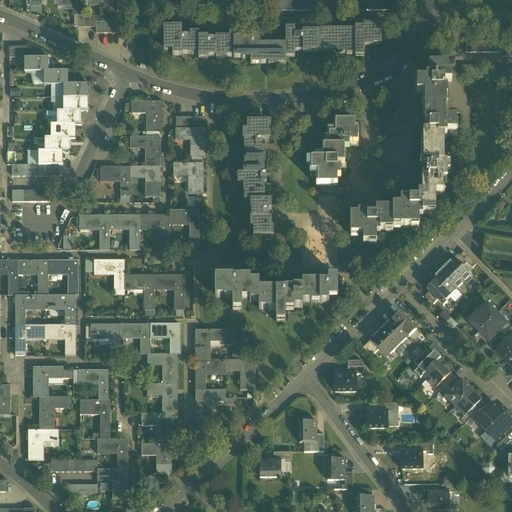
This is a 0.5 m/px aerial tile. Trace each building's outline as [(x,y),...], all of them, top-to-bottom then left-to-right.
[(130,0),(116,0),(116,12),(131,12),(130,0)] [(246,0),(198,0),(194,0),(194,12),(246,11),(246,0)] [(327,0),(257,0),(258,11),(327,11),(327,0)] [(394,0),(335,0),(335,11),(394,11),(394,0)] [(320,32),(294,32),(294,28),(285,28),(285,45),(285,57),(294,57),(294,52),(303,52),(303,50),(311,50),(311,52),(320,52),(320,50),(329,50),(329,51),(337,51),(337,53),(346,53),(346,55),(355,54),(355,53),(364,53),(364,43),(372,43),(372,46),(381,46),(381,26),(355,26),(355,31),(320,31),(320,32)] [(285,45),(259,45),(259,37),(250,37),(250,39),(233,39),(233,37),(198,37),(198,33),(181,33),(181,27),(172,27),(172,28),(164,28),(164,48),(172,48),(172,55),(181,55),(181,54),(198,54),(198,55),(207,55),(207,57),(216,56),(216,58),(225,58),(225,56),(233,56),(233,58),(242,58),(242,56),(250,56),(250,61),(259,61),(259,64),(269,64),(269,63),(276,63),(276,65),(285,65),(285,57),(285,45)] [(500,42),(471,42),(471,53),(500,53),(500,46),(500,42)] [(511,45),(500,46),(500,53),(500,58),(511,57),(511,45)] [(27,59),(24,59),(24,72),(44,72),(46,72),(48,72),(48,59),(27,59)] [(417,201),(401,201),(401,207),(393,207),(393,210),(376,210),(376,214),(367,214),(367,213),(359,213),(359,216),(351,216),(351,236),(363,236),(363,243),(376,243),(376,235),(380,234),(380,231),(393,231),(393,228),(419,227),(419,218),(422,218),(422,215),(435,215),(435,195),(442,195),(442,183),(446,183),(446,166),(443,166),(443,139),(446,139),(445,136),(455,136),(454,123),(444,123),(444,101),(446,101),(446,92),(444,92),(444,84),(447,84),(448,84),(450,83),(450,74),(447,74),(447,67),(428,67),(428,79),(425,79),(425,83),(415,83),(415,96),(423,96),(424,126),(425,126),(425,135),(422,135),(422,170),(425,170),(425,178),(421,178),(421,195),(417,195),(417,201)] [(492,67),(462,67),(462,79),(492,78),(492,70),(492,67)] [(511,70),(492,70),(492,78),(492,82),(511,82),(511,70)] [(46,72),(44,72),(44,85),(64,85),(68,85),(68,72),(48,72),(46,72)] [(68,85),(64,85),(64,99),(88,98),(88,85),(68,85)] [(88,98),(64,99),(64,112),(81,112),(88,112),(88,98)] [(160,103),(131,103),(131,112),(145,112),(146,133),(161,133),(160,103)] [(64,112),(57,112),(57,126),(75,126),(81,126),(81,112),(64,112)] [(329,147),(345,147),(358,147),(358,139),(359,139),(359,129),(355,129),(355,122),(334,122),(334,130),(336,130),(336,134),(328,134),(328,139),(329,139),(329,147)] [(271,123),(247,124),(247,132),(242,132),(242,141),(244,141),(244,167),(243,167),(243,176),(237,176),(237,185),(243,185),(243,194),(244,194),(244,202),(250,202),(250,211),(251,211),(251,219),(250,219),(250,228),(253,228),(253,237),(273,237),(273,228),(271,228),(271,219),(268,219),(268,211),(271,211),(271,202),(264,202),(264,185),(266,185),(266,176),(264,176),(263,158),(265,158),(265,149),(261,149),(261,141),(271,141),(271,123)] [(57,126),(51,126),(51,139),(69,139),(75,139),(75,126),(57,126)] [(181,129),(175,129),(175,139),(190,139),(190,160),(205,160),(205,129),(199,129),(193,129),(187,129),(181,129)] [(160,138),(130,138),(130,148),(145,148),(145,168),(160,168),(160,138)] [(51,139),(45,139),(45,152),(63,152),(69,152),(69,139),(51,139)] [(345,147),(329,147),(322,147),(322,156),(323,156),(323,160),(311,160),(311,169),(309,169),(309,174),(318,174),(318,178),(316,178),(316,186),(337,186),(337,178),(341,178),(341,170),(346,170),(346,164),(345,164),(345,147)] [(45,152),(38,152),(38,166),(41,166),(47,166),(53,166),(59,166),(63,166),(63,152),(45,152)] [(203,164),(173,164),(173,174),(189,174),(189,194),(203,194),(203,164)] [(130,168),(100,168),(100,180),(120,180),(120,198),(130,198),(130,178),(130,168)] [(145,168),(130,168),(130,178),(145,178),(145,198),(160,198),(160,168),(145,168)] [(200,211),(169,211),(169,216),(169,224),(190,224),(190,247),(200,247),(200,211)] [(109,229),(109,216),(80,217),(80,229),(100,229),(100,251),(110,251),(109,229)] [(139,216),(109,216),(109,229),(130,229),(130,251),(139,251),(139,229),(139,216)] [(169,216),(139,216),(139,229),(160,229),(160,251),(169,251),(169,224),(169,216)] [(64,249),(73,250),(73,236),(65,236),(64,249)] [(463,261),(458,255),(454,259),(462,268),(466,264),(463,261)] [(476,265),(468,256),(463,261),(466,264),(472,269),(476,265)] [(454,259),(453,259),(446,266),(463,283),(470,276),(462,268),(454,259)] [(18,262),(0,261),(0,273),(8,274),(8,297),(15,297),(18,297),(18,274),(18,262)] [(124,261),(94,261),(94,273),(114,273),(114,296),(124,296),(124,289),(124,276),(124,261)] [(48,274),(48,262),(18,262),(18,274),(38,274),(38,297),(45,297),(48,297),(48,274)] [(78,262),(48,262),(48,274),(68,274),(68,297),(75,297),(76,297),(78,297),(78,262)] [(463,283),(446,266),(439,273),(456,290),(463,283)] [(456,290),(439,273),(432,280),(449,297),(456,290)] [(154,276),(124,276),(124,289),(144,288),(144,311),(154,311),(154,289),(154,276)] [(184,276),(154,276),(154,289),(174,289),(174,311),(184,311),(184,276)] [(328,284),(320,284),(320,283),(302,283),(302,289),(293,289),(293,290),(284,290),(284,291),(276,291),(276,290),(258,290),(258,282),(250,282),(250,278),(241,278),(241,279),(233,279),(233,278),(215,278),(215,298),(224,298),(224,299),(232,299),(232,310),(241,310),(241,299),(250,299),(250,302),(259,302),(259,310),(267,310),(267,311),(276,311),(276,323),(285,323),(285,311),(293,311),(293,308),(302,308),(302,303),(311,303),(311,304),(328,304),(328,299),(337,299),(337,278),(328,278),(328,284)] [(449,297),(432,280),(428,285),(430,287),(427,290),(443,306),(447,303),(446,302),(449,298),(449,297)] [(18,297),(15,297),(15,327),(25,327),(25,309),(45,309),(45,297),(38,297),(18,297)] [(48,297),(45,297),(45,309),(65,309),(65,327),(76,327),(76,297),(75,297),(68,297),(48,297)] [(482,301),(474,309),(478,314),(487,305),(482,301)] [(478,314),(469,323),(479,333),(496,315),(487,305),(478,314)] [(416,331),(399,314),(392,321),(391,320),(409,338),(416,331)] [(496,315),(479,333),(488,343),(499,332),(506,325),(496,315)] [(409,338),(391,320),(384,327),(401,345),(408,338),(409,338)] [(506,325),(499,332),(503,336),(511,328),(508,324),(506,325)] [(120,325),(90,325),(90,337),(110,337),(110,361),(120,360),(120,337),(120,325)] [(150,325),(120,325),(120,337),(140,337),(140,355),(147,356),(150,355),(150,337),(150,325)] [(180,325),(150,325),(150,337),(170,337),(170,355),(178,355),(180,355),(180,325)] [(25,327),(15,327),(15,357),(25,357),(25,339),(45,339),(45,327),(25,327)] [(65,327),(45,327),(45,339),(65,338),(65,357),(75,357),(76,327),(65,327)] [(401,345),(384,327),(377,334),(394,352),(401,345)] [(503,336),(500,339),(505,343),(511,336),(511,327),(511,328),(503,336)] [(224,331),(196,331),(195,331),(195,361),(210,361),(210,347),(210,341),(225,341),(225,331),(224,331)] [(225,341),(210,341),(210,347),(235,347),(235,331),(224,331),(225,331),(225,341)] [(394,352),(377,334),(370,342),(378,350),(387,359),(394,352)] [(511,336),(505,343),(496,352),(506,362),(511,355),(511,336)] [(378,350),(370,342),(366,346),(374,355),(378,350)] [(374,355),(366,346),(361,350),(374,363),(378,359),(374,355)] [(426,351),(413,363),(418,368),(431,356),(426,351)] [(418,368),(414,372),(420,379),(422,377),(427,381),(444,364),(434,353),(431,356),(418,368)] [(150,355),(147,356),(147,365),(163,365),(163,385),(178,385),(178,355),(170,355),(150,355)] [(210,361),(195,361),(195,391),(205,391),(205,373),(225,373),(225,370),(225,361),(210,361)] [(255,361),(225,361),(225,370),(240,370),(240,391),(255,391),(255,361)] [(444,364),(427,381),(435,390),(441,384),(451,374),(452,373),(448,370),(446,370),(446,366),(444,364)] [(362,367),(348,368),(348,375),(355,375),(360,375),(360,378),(365,378),(365,368),(362,367)] [(63,369),(33,369),(33,399),(39,399),(49,399),(49,378),(63,378),(63,369)] [(108,372),(78,372),(78,384),(99,384),(99,402),(108,402),(108,372)] [(451,374),(441,384),(445,388),(447,386),(455,378),(451,374)] [(348,375),(335,375),(335,392),(355,392),(355,375),(348,375)] [(452,391),(445,398),(454,407),(471,391),(462,381),(452,391)] [(163,385),(148,385),(148,394),(163,394),(163,415),(171,415),(178,415),(178,385),(163,385)] [(0,386),(0,416),(10,417),(10,387),(0,387),(0,386)] [(445,388),(437,396),(442,401),(445,398),(452,391),(447,386),(445,388)] [(205,391),(195,391),(195,421),(211,421),(211,401),(225,401),(225,391),(205,391)] [(471,391),(454,407),(464,417),(474,408),(481,401),(471,391)] [(69,399),(51,399),(49,399),(39,399),(39,429),(54,429),(54,408),(69,408),(69,399)] [(99,402),(80,401),(80,414),(100,414),(100,437),(110,437),(110,402),(99,402)] [(397,405),(380,404),(380,412),(387,412),(392,412),(392,415),(397,415),(397,405)] [(502,413),(494,405),(484,414),(476,422),(486,432),(503,415),(502,413)] [(464,417),(461,420),(465,424),(472,418),(478,412),(474,408),(464,417)] [(478,412),(472,418),(476,422),(484,414),(480,410),(478,412)] [(380,412),(366,412),(366,429),(387,429),(387,428),(387,412),(380,412)] [(387,412),(387,428),(397,428),(397,415),(392,415),(392,412),(387,412)] [(163,415),(142,416),(142,424),(157,424),(157,445),(172,445),(171,415),(163,415)] [(503,415),(486,432),(495,442),(511,426),(511,423),(505,417),(505,416),(503,415)] [(317,435),(317,422),(299,422),(300,442),(317,442),(317,435)] [(58,432),(28,432),(28,462),(43,462),(43,441),(58,441),(58,432)] [(325,453),(324,435),(317,435),(317,442),(317,448),(314,449),(314,453),(325,453)] [(506,437),(496,447),(501,451),(511,441),(506,437)] [(128,441),(98,441),(98,453),(118,453),(118,471),(128,471),(128,441)] [(157,445),(142,446),(142,457),(142,455),(156,455),(156,475),(156,476),(168,476),(172,476),(172,445),(157,445)] [(432,445),(416,445),(416,453),(423,453),(428,453),(428,456),(432,456),(432,445)] [(291,453),(273,453),(273,460),(281,460),(281,461),(287,461),(287,464),(291,464),(291,453)] [(416,453),(402,453),(402,470),(423,470),(423,453),(416,453)] [(423,453),(423,470),(433,470),(432,456),(428,456),(428,453),(423,453)] [(273,460),(260,460),(259,478),(281,478),(281,461),(281,460),(273,460)] [(345,460),(328,460),(328,480),(345,480),(345,473),(345,460)] [(118,471),(98,471),(98,473),(98,480),(112,480),(112,501),(128,501),(128,471),(118,471)] [(352,473),(345,473),(345,480),(345,486),(342,486),(342,490),(353,490),(352,473)] [(168,476),(156,476),(156,475),(153,475),(153,485),(168,485),(168,476)] [(443,486),(441,486),(441,493),(448,493),(448,494),(454,494),(454,496),(459,496),(459,486),(454,486),(443,486)] [(441,493),(427,493),(427,510),(448,510),(448,494),(448,493),(441,493)] [(374,497),(356,497),(356,511),(373,511),(374,510),(374,497)]
